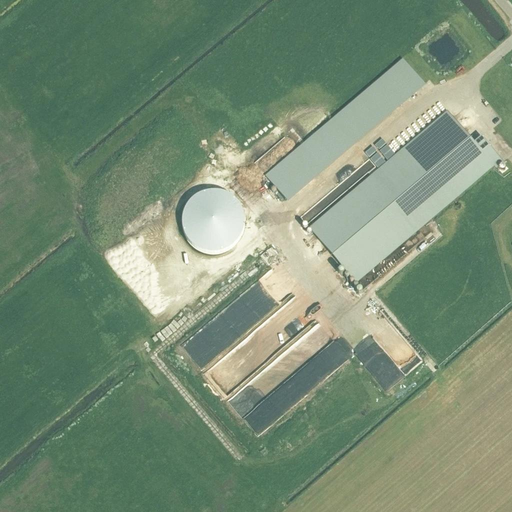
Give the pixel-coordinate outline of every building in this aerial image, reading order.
[(444,73),(468,51),(449,30),(425,52),(444,73)] [(266,179),(285,202),(423,85),(404,62),(301,150),(266,179)] [(497,156),(482,139),(475,146),(448,115),(310,231),(355,284),(458,197),(493,167),(489,163),(497,156)] [(366,165),(302,215),(310,225),(351,194),(345,186),(351,182),(354,186),(363,179),(364,182),(370,177),(366,173),(370,170),(366,165)] [(265,257),(206,306),(216,317),(231,335),(289,287),(265,257)] [(322,310),(316,318),(320,321),(326,313),(322,310)] [(293,392),(301,388),(297,380),(289,384),(293,392)]
